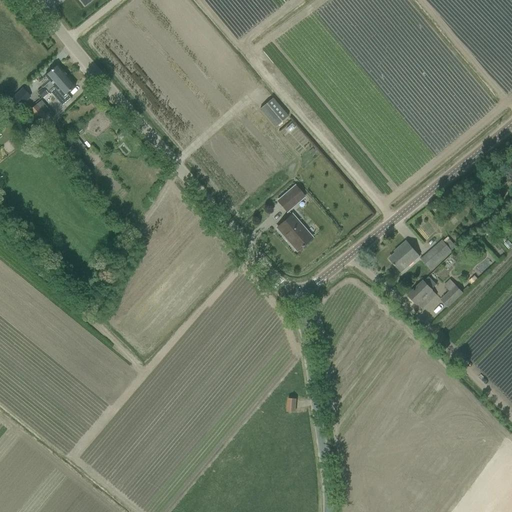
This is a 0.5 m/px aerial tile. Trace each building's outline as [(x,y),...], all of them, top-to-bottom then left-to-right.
[(57,65),(49,72),(45,76),(50,82),(43,89),(42,88),(37,92),(42,97),(49,91),(66,76),(57,65)] [(62,106),(63,105),(70,99),(66,94),(75,86),(66,76),(49,91),(51,92),(62,106)] [(11,100),(8,103),(16,112),(19,109),(25,104),(17,95),(11,100)] [(275,127),(287,116),(271,98),(259,109),(275,127)] [(49,122),(41,112),(34,103),(27,110),(42,128),(49,122)] [(75,136),(68,143),(76,153),(84,147),(75,136)] [(287,212),(304,197),(295,186),(278,201),(287,212)] [(311,238),(292,215),(276,229),(285,239),(286,237),(290,242),(289,243),(296,251),(300,247),(301,248),(303,246),(303,245),(311,238)] [(457,228),(462,224),(458,218),(453,222),(457,228)] [(460,247),(466,254),(474,247),(468,240),(460,247)] [(421,259),(430,270),(451,251),(442,241),(421,259)] [(395,266),(401,272),(419,256),(406,242),(399,248),(400,250),(389,259),(394,264),(393,265),(394,266),(395,266)] [(447,264),(451,269),(458,265),(454,259),(447,264)] [(474,276),(468,282),(471,285),(477,280),(474,276)] [(415,289),(408,296),(422,310),(436,296),(422,282),(415,289)] [(448,308),(469,288),(467,286),(461,291),(452,282),(446,288),(449,291),(440,300),(441,301),(448,308)] [(288,398),(287,412),(295,412),(296,399),(288,398)]
